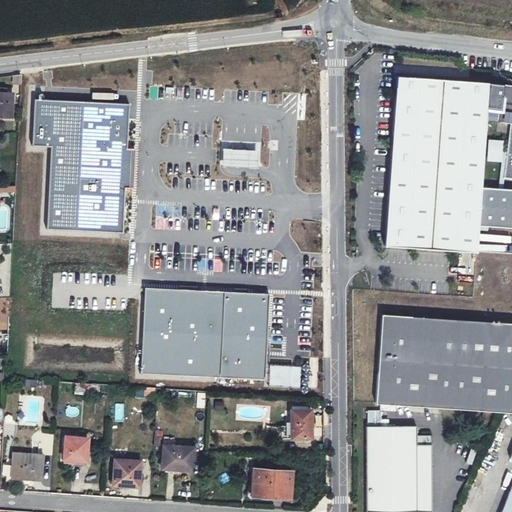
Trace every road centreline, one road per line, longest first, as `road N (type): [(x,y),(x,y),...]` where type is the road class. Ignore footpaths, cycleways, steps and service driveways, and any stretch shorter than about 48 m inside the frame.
road 1 (tertiary): [(334,37),(341,511)]
road 2 (unclassified): [(320,26),(0,64)]
road 3 (residential): [(0,498),(186,511)]
road 4 (unclassified): [(511,48),(345,27)]
